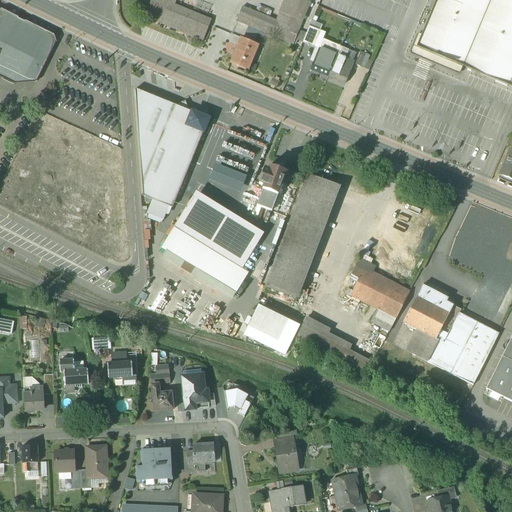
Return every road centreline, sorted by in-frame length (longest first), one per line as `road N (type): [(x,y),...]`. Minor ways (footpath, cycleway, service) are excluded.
road 1 (tertiary): [(125,44),(511,204)]
road 2 (residential): [(0,438),(223,427),(242,511)]
road 3 (unclassified): [(138,257),(125,44)]
